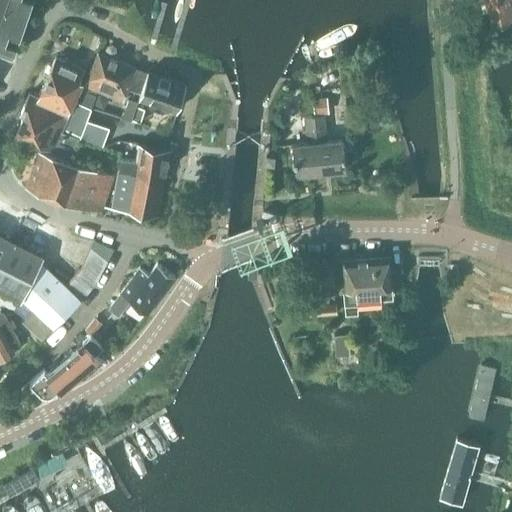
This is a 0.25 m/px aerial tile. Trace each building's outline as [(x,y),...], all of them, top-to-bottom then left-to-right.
[(0,0),(0,52),(12,56),(22,27),(31,0),(0,0)] [(511,0),(487,0),(491,24),(511,20),(511,0)] [(431,16),(429,17),(428,17),(437,127),(441,176),(439,195),(443,195),(445,176),(441,128),(431,16)] [(412,177),(415,195),(419,195),(416,177),(375,42),(362,48),(364,52),(373,48),(402,147),(412,177)] [(122,99),(125,91),(136,65),(98,50),(84,83),(85,84),(85,85),(79,99),(78,102),(91,107),(97,89),(122,99)] [(86,69),(59,56),(46,82),(42,90),(40,95),(70,110),(76,98),(79,99),(85,85),(79,82),(86,69)] [(142,68),(136,65),(125,91),(139,96),(147,70),(142,68)] [(148,69),(147,70),(139,96),(177,108),(185,82),(148,69)] [(211,303),(207,323),(209,323),(222,272),(223,272),(224,269),(220,270),(220,268),(224,241),(224,239),(224,236),(227,236),(235,145),(234,144),(236,130),(237,130),(238,118),(237,118),(238,103),(240,103),(240,101),(240,100),(239,100),(236,99),(226,73),(224,73),(214,73),(215,75),(216,78),(217,81),(222,79),(231,100),(230,105),(228,126),(227,126),(225,149),(226,149),(223,179),(221,200),(212,199),(211,209),(219,209),(217,243),(216,258),(216,270),(216,272),(216,281),(208,302),(211,303)] [(275,306),(261,272),(263,260),(267,226),(267,223),(266,221),(264,221),(263,218),(263,208),(262,208),(262,206),(263,203),(263,200),(263,198),(266,164),(266,156),(270,157),(268,152),(271,124),(272,102),(283,83),(287,86),(288,83),(289,82),(291,78),(283,77),(282,77),(281,77),(280,78),(267,102),(265,102),(264,102),(263,102),(262,103),(262,105),(263,105),(262,120),(261,120),(260,133),(261,133),(260,147),(259,147),(251,229),(253,228),(254,230),(251,260),(250,260),(250,262),(248,262),(247,275),(248,275),(271,329),(272,328),(273,328),(266,309),(275,306)] [(25,111),(15,131),(37,141),(33,148),(38,149),(38,148),(50,152),(50,148),(59,130),(70,110),(40,95),(29,90),(26,98),(24,101),(21,109),(25,111)] [(313,98),(313,103),(320,170),(345,167),(345,163),(347,163),(347,156),(344,156),(342,138),(327,139),(325,113),(323,97),(313,98)] [(129,98),(122,117),(130,120),(135,104),(137,101),(129,98)] [(92,107),(91,107),(78,102),(76,101),(65,129),(80,135),(80,137),(103,145),(109,129),(86,120),(92,107)] [(320,170),(313,103),(303,104),(307,141),(292,143),(294,161),(292,161),(292,169),(295,168),(295,172),(320,170)] [(140,123),(145,108),(135,104),(130,120),(140,123)] [(50,152),(71,159),(78,137),(59,130),(50,148),(50,152)] [(119,168),(164,176),(169,147),(164,146),(139,142),(136,160),(121,157),(119,168)] [(114,173),(71,159),(50,152),(38,148),(38,149),(26,185),(49,193),(53,194),(56,196),(65,199),(69,201),(102,211),(108,193),(114,173)] [(266,164),(273,164),(274,157),(270,157),(266,156),(266,164)] [(164,176),(119,168),(114,194),(110,193),(109,199),(108,199),(106,205),(107,205),(157,213),(164,176)] [(41,260),(43,254),(35,250),(0,232),(0,288),(20,299),(21,298),(41,260)] [(81,268),(66,284),(81,299),(96,283),(107,261),(111,248),(93,240),(81,268)] [(420,253),(420,246),(417,246),(414,246),(411,246),(411,250),(412,284),(416,284),(418,311),(417,350),(401,369),(398,371),(402,370),(418,350),(418,341),(419,312),(418,283),(419,268),(420,267),(420,256),(420,253)] [(443,247),(440,246),(437,246),(437,254),(437,256),(437,262),(437,267),(439,268),(441,284),(442,302),(442,305),(442,313),(449,336),(451,343),(465,343),(465,341),(452,342),(444,314),(442,283),(448,282),(447,251),(447,247),(443,247)] [(344,259),(347,295),(348,313),(359,313),(359,305),(382,303),(382,301),(395,300),(393,277),(396,277),(395,265),(389,266),(388,256),(366,257),(366,255),(357,255),(358,258),(344,259)] [(66,284),(41,260),(21,298),(32,308),(22,319),(41,338),(52,327),(53,328),(81,299),(66,284)] [(305,263),(308,300),(329,299),(329,290),(335,290),(333,260),(305,263)] [(123,312),(131,318),(140,308),(146,313),(174,277),(175,276),(157,262),(148,273),(140,266),(134,274),(120,292),(121,293),(113,304),(109,309),(120,317),(123,312)] [(460,290),(457,263),(449,264),(451,290),(460,290)] [(508,303),(492,297),(490,305),(506,311),(508,303)] [(309,303),(310,315),(337,313),(336,301),(309,303)] [(0,312),(0,358),(14,351),(12,347),(20,342),(3,310),(0,312)] [(102,322),(95,316),(86,328),(92,333),(102,322)] [(39,393),(43,397),(44,398),(46,398),(48,398),(61,389),(81,371),(84,375),(101,360),(94,352),(97,350),(102,345),(101,344),(90,333),(46,371),(44,369),(29,382),(39,393)] [(333,334),(336,355),(350,353),(348,333),(333,334)] [(496,367),(481,363),(469,415),(484,419),(488,401),(489,395),(496,367)] [(479,446),(456,440),(439,498),(462,504),(470,478),(472,471),(479,446)] [(60,449),(1,482),(8,494),(67,461),(61,451),(60,449)]
